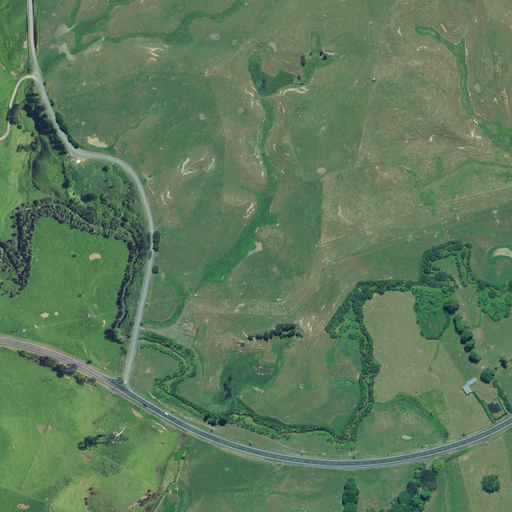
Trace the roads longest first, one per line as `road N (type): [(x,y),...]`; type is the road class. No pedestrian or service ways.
road 1 (unclassified): [(121,388),(155,249),(154,223),(139,177),(122,160),(74,146),(62,129),(34,59),(31,0)]
road 2 (primary): [(121,388),(229,444),(328,463),(426,453),(511,420)]
road 3 (primary): [(0,340),(45,350),(121,388)]
